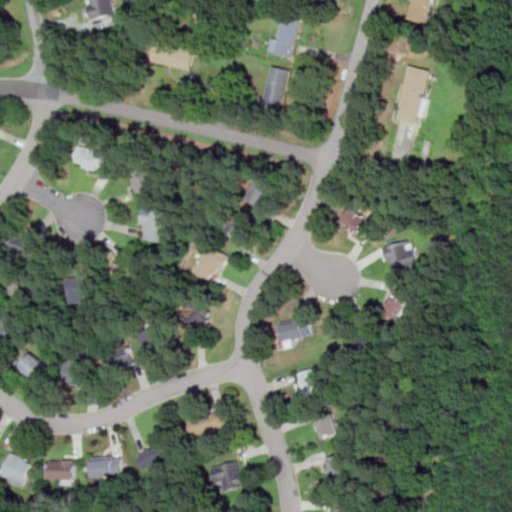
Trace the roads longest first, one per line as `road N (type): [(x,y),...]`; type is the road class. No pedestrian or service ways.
road 1 (residential): [(251,366),(77,423),(38,417),(0,396),(4,198),(30,162),(47,115),(33,0)]
road 2 (residential): [(294,511),(247,332),(262,286),(315,203),(374,0)]
road 3 (residential): [(0,86),(76,96),(331,161)]
